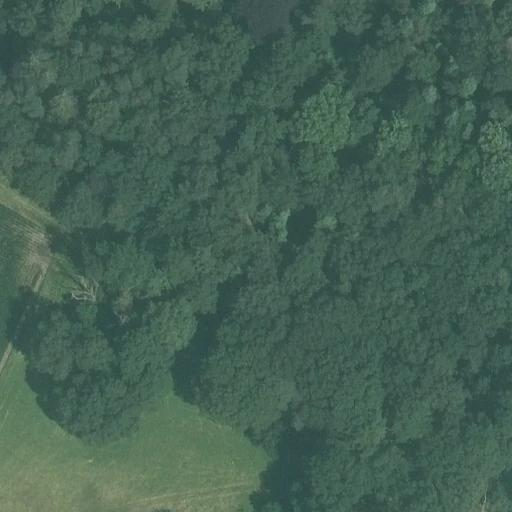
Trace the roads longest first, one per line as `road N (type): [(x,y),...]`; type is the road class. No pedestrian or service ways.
road 1 (track): [(4,0),(387,510)]
road 2 (tertiary): [(386,511),(511,391)]
